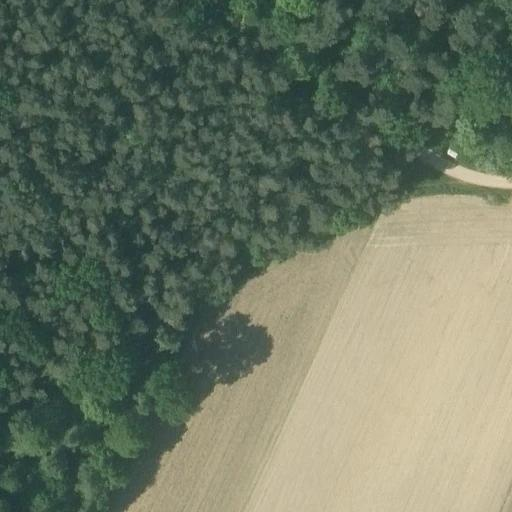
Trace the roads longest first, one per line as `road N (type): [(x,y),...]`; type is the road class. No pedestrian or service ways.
road 1 (track): [(0,396),(309,219),(382,191),(485,186)]
road 2 (track): [(485,186),(194,0)]
